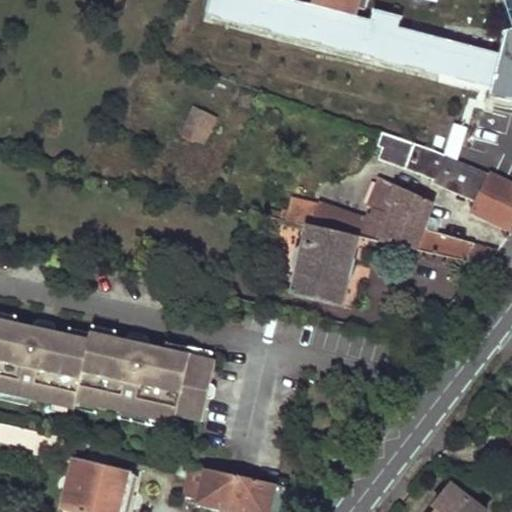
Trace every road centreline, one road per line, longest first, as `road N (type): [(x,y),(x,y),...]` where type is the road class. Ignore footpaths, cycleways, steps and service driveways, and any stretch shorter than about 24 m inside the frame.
road 1 (residential): [(430,405),(379,372),(0,284)]
road 2 (secondary): [(347,511),(430,405)]
road 3 (secondary): [(430,405),(511,303)]
